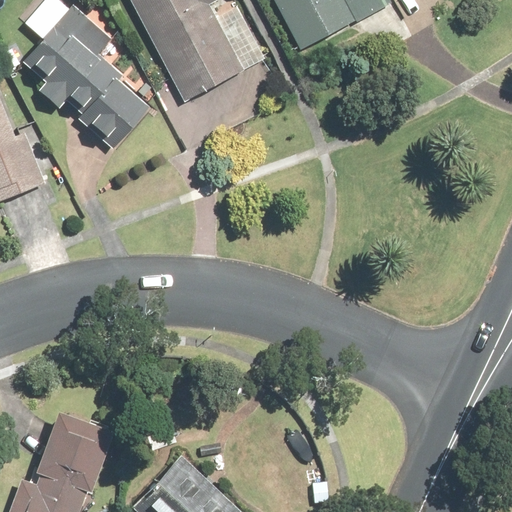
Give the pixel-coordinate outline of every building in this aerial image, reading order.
[(148,72),(186,149),(247,119),(248,68),(267,59),(240,5),(222,15),(214,0),(132,0),(164,64),(148,72)] [(279,0),(304,49),(395,3),(393,0),(279,0)] [(81,3),(23,71),(111,144),(153,94),(107,56),(122,38),(81,3)] [(0,63),(0,200),(49,181),(0,63)] [(26,466),(8,511),(84,511),(114,432),(60,412),(38,470),(26,466)] [(163,484),(151,498),(165,511),(246,511),(183,451),(157,478),(163,484)]
